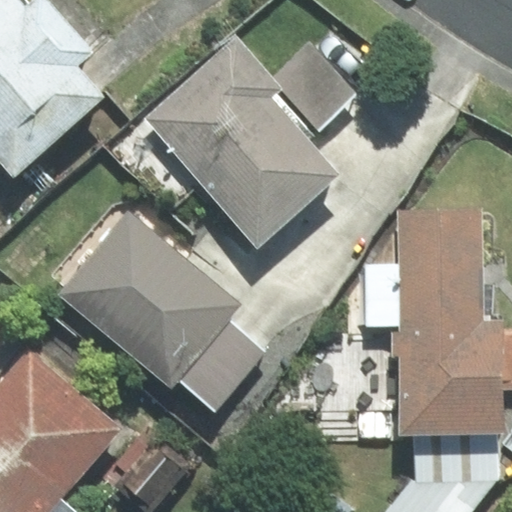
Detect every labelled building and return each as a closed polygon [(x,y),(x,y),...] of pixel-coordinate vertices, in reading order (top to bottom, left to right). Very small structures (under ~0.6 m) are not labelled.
[(0,0),(0,187),(6,196),(99,112),(79,83),(92,71),(36,4),(23,16),(8,0),(0,0)] [(257,265),(341,192),(306,151),(359,105),(311,51),(270,87),(233,45),(137,128),(257,265)] [(178,393),(214,424),(268,363),(231,330),(244,315),(118,205),(41,291),(168,404),(178,393)] [(484,511),(503,489),(499,331),(482,332),(479,220),(395,222),(396,266),(359,267),(361,339),(391,339),(394,449),(409,449),(410,477),(382,511),(484,511)] [(0,369),(0,511),(58,511),(121,443),(17,351),(0,369)] [(159,511),(182,489),(143,453),(107,491),(129,511),(159,511)]
